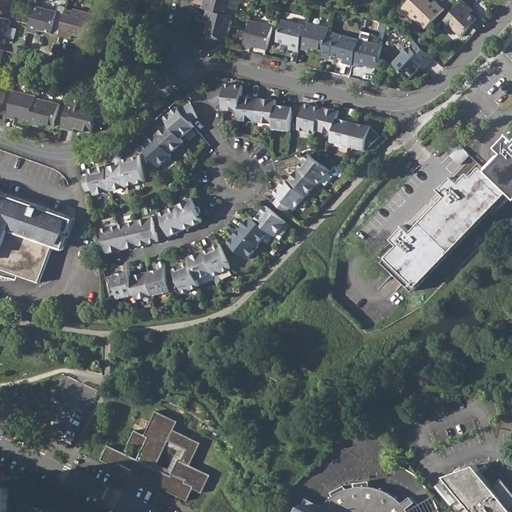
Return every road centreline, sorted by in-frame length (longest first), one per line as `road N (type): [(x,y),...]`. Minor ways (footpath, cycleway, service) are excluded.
road 1 (residential): [(186,66),(217,60),(375,100),(406,100),(444,80),(511,9)]
road 2 (residential): [(0,135),(53,152),(93,144),(186,66)]
road 3 (residential): [(140,511),(0,444)]
road 4 (residential): [(229,194),(223,225),(124,261)]
